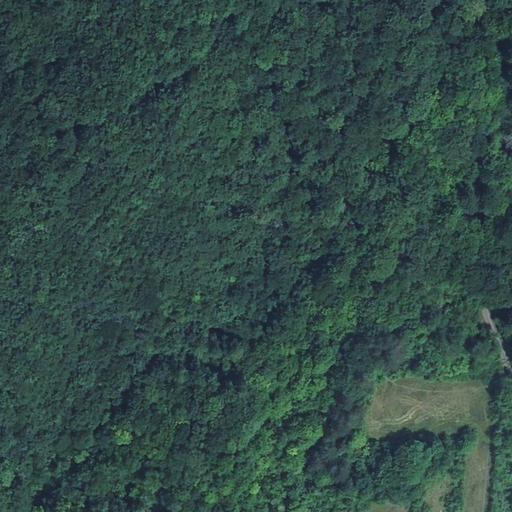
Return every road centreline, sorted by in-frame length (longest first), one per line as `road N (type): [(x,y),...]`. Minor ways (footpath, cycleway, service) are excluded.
road 1 (track): [(501,0),(476,170),(480,291),(511,361)]
road 2 (track): [(494,0),(462,39),(395,158),(378,219)]
